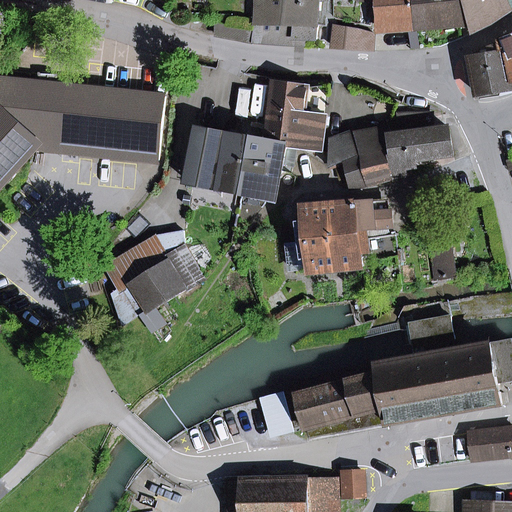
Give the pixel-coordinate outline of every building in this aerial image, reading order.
[(257,0),(257,19),(220,16),(218,36),(249,43),(306,46),(306,39),(318,40),(318,25),(318,0),(257,0)] [(367,0),(382,1),(383,29),(417,27),(415,0),(367,0)] [(462,25),(462,20),(472,17),(467,0),(415,0),(417,27),(459,25),(462,25)] [(511,11),(511,9),(511,0),(467,0),(472,17),(476,31),(490,24),(496,21),(511,11)] [(374,50),(375,34),(337,26),(335,48),(374,50)] [(479,95),(511,89),(511,74),(506,41),(493,46),(494,53),(472,57),(479,95)] [(38,88),(57,90),(59,75),(40,73),(38,88)] [(0,190),(43,143),(81,148),(80,151),(159,159),(165,98),(87,90),(86,94),(57,90),(38,88),(21,87),(21,83),(2,81),(0,83),(0,190)] [(322,151),(327,116),(306,113),(309,86),(275,82),(267,140),(267,144),(298,148),(322,151)] [(400,115),(402,134),(392,136),(394,149),(386,151),(389,165),(390,165),(392,176),(393,178),(408,176),(407,169),(415,167),(414,161),(454,155),(449,128),(433,128),(433,114),(400,115)] [(200,127),(189,183),(244,194),(255,137),(200,127)] [(346,163),(363,156),(386,151),(394,149),(392,136),(391,130),(367,135),(357,132),(332,140),(331,168),(346,163)] [(285,165),(294,166),(298,148),(267,144),(267,140),(255,137),(244,194),(272,199),(272,198),(279,163),(285,165)] [(363,156),(368,182),(392,176),(390,165),(389,165),(386,151),(363,156)] [(346,163),(351,186),(368,182),(363,156),(346,163)] [(272,198),(278,199),(285,165),(279,163),(272,198)] [(376,212),(391,210),(390,200),(375,202),(376,212)] [(391,210),(376,212),(375,202),(332,206),(335,233),(369,229),(393,227),(391,210)] [(362,254),(372,253),(369,229),(335,233),(332,206),(304,209),(306,228),(287,230),(290,267),(311,265),(309,247),(322,245),(335,244),(338,271),(364,268),(362,254)] [(184,231),(157,237),(170,258),(186,249),(184,231)] [(133,287),(149,276),(169,302),(204,280),(186,249),(170,258),(157,237),(106,266),(121,291),(116,294),(126,326),(148,311),(133,287)] [(322,245),(325,272),(338,271),(335,244),(322,245)] [(311,265),(312,273),(325,272),(322,245),(309,247),(311,265)] [(432,251),(436,280),(456,277),(452,248),(432,251)] [(167,324),(158,308),(169,302),(149,276),(133,287),(148,311),(149,313),(143,316),(154,332),(167,324)] [(440,342),(456,339),(454,328),(453,322),(452,317),(414,324),(415,328),(417,335),(419,346),(427,345),(440,342)] [(511,340),(442,353),(429,355),(378,364),(380,373),(298,395),(307,430),(386,409),(389,425),(504,404),(500,383),(511,381),(511,340)] [(427,345),(429,355),(442,353),(440,342),(427,345)] [(293,391),(270,394),(275,431),(298,428),(293,391)] [(511,428),(470,433),(474,461),(511,456),(511,428)] [(345,474),(346,499),(366,498),(365,473),(345,474)] [(341,511),(340,479),(242,481),(242,483),(243,511),(341,511)] [(229,484),(230,511),(243,511),(242,483),(229,484)] [(511,511),(511,503),(466,502),(465,511),(511,511)]
